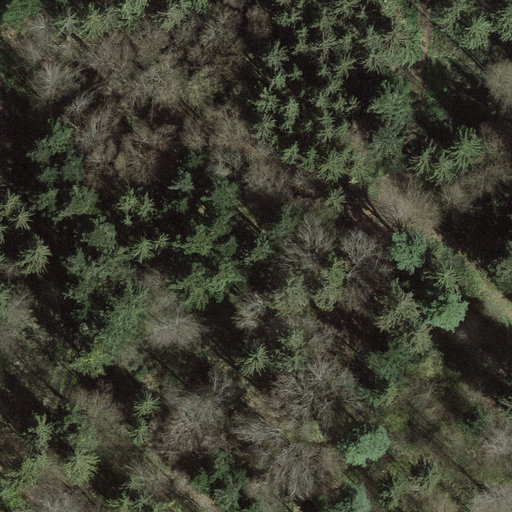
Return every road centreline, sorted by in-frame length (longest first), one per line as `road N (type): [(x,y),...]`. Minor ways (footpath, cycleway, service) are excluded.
road 1 (track): [(70,511),(49,497),(42,472),(74,366),(75,324),(67,276),(0,72)]
road 2 (track): [(387,201),(300,511)]
road 3 (track): [(435,0),(427,64),(387,201)]
road 4 (track): [(511,311),(387,201)]
